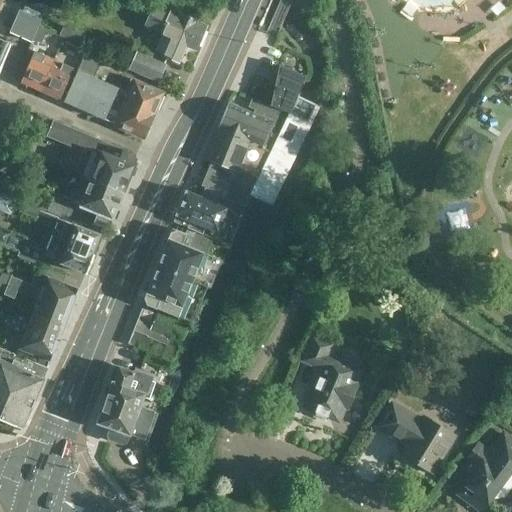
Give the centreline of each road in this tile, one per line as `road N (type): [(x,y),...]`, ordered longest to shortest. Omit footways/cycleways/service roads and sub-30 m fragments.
road 1 (primary): [(41,495),(65,407),(247,0)]
road 2 (residential): [(397,511),(288,457),(244,455)]
